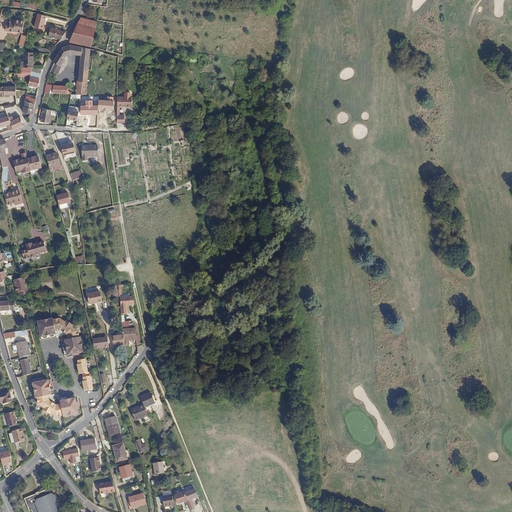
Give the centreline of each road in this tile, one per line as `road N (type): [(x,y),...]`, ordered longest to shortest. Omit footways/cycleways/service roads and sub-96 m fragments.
road 1 (track): [(309,511),(262,151),(227,103)]
road 2 (track): [(148,347),(109,135)]
road 3 (track): [(148,347),(198,285),(277,238)]
road 4 (track): [(73,130),(158,127),(227,103)]
road 5 (residential): [(46,450),(96,413),(148,347)]
road 6 (residential): [(85,0),(52,57),(31,126)]
road 7 (tertiary): [(46,450),(0,333)]
